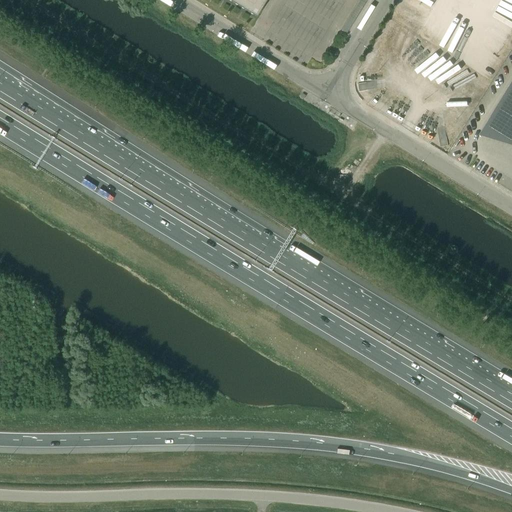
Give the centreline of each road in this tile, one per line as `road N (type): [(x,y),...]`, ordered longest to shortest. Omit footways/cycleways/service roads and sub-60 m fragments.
road 1 (motorway): [(0,121),(511,433)]
road 2 (motorway): [(511,397),(0,86)]
road 3 (track): [(511,301),(33,0)]
road 4 (motorway): [(0,441),(291,443),(428,464),(511,491)]
road 5 (unclassified): [(0,495),(275,494),(376,511)]
road 6 (unclassified): [(330,88),(511,203)]
road 7 (unclassified): [(330,88),(181,0)]
